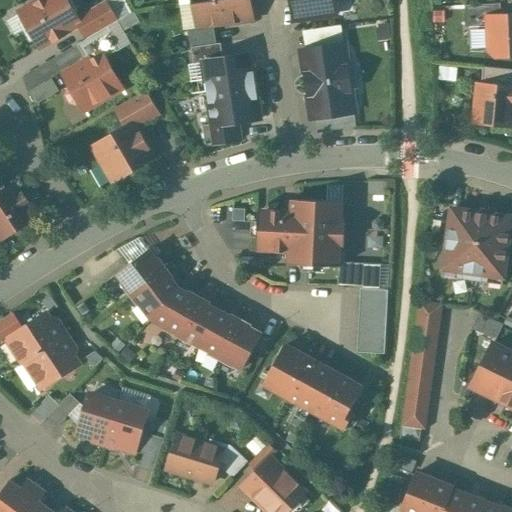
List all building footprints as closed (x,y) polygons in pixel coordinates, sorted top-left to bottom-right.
[(74,17),(75,17),(74,15),(77,9),(73,3),(66,2),(65,0),(38,0),(18,12),(36,41),(42,37),(43,32),(48,33),(52,40),(63,34),(62,33),(78,24),(74,17)] [(74,17),(78,24),(86,38),(107,26),(117,20),(111,9),(105,0),(104,0),(75,17),(74,17)] [(249,0),(215,0),(193,3),(197,27),(252,19),(249,0)] [(291,0),(294,19),(335,13),(334,10),(337,5),(336,0),(291,0)] [(111,9),(117,20),(131,12),(124,1),(111,9)] [(488,15),(501,15),(500,3),(464,6),(465,26),(479,25),(483,21),(488,20),(488,15)] [(488,15),(488,20),(489,50),(494,55),(511,54),(511,14),(501,15),(488,15)] [(101,53),(104,58),(120,49),(107,26),(86,38),(75,44),(82,55),(81,59),(87,61),(101,53)] [(339,26),(304,31),(307,49),(341,44),(339,26)] [(202,61),(222,58),(220,44),(191,48),(193,64),(202,62),(202,61)] [(300,50),(306,84),(348,78),(346,66),(349,61),(348,50),(344,47),(343,44),(341,44),(307,49),(300,50)] [(87,61),(81,59),(79,58),(78,66),(63,74),(70,87),(67,88),(65,94),(70,102),(76,103),(78,102),(83,109),(121,87),(104,58),(101,53),(87,61)] [(202,62),(207,93),(254,86),(250,54),(222,58),(202,61),(202,62)] [(511,69),(482,67),(481,84),(511,86),(511,69)] [(350,90),(348,78),(306,84),(311,118),(353,111),(353,107),(356,104),(354,93),(350,90)] [(511,86),(481,84),(477,84),(475,109),(478,109),(482,113),(481,122),(511,126),(511,86)] [(258,119),(254,86),(207,93),(211,124),(211,126),(238,122),(258,119)] [(144,91),(115,108),(126,127),(133,123),(136,127),(157,114),(144,91)] [(240,138),(238,122),(211,126),(211,124),(201,125),(204,144),(240,138)] [(126,127),(93,147),(112,180),(152,157),(144,142),(136,127),(133,123),(126,127)] [(0,191),(0,236),(2,238),(13,231),(15,234),(27,226),(25,223),(34,217),(25,205),(28,203),(22,194),(19,195),(12,184),(5,188),(0,191)] [(286,264),(337,266),(339,266),(339,261),(342,211),(340,211),(329,202),(329,200),(290,199),(289,210),(266,209),(266,210),(259,216),(257,216),(255,251),(286,252),(286,264)] [(474,211),(451,208),(442,267),(459,270),(458,276),(485,279),(486,273),(502,276),(511,216),(487,213),(487,211),(475,209),(474,211)] [(121,284),(129,294),(165,267),(158,258),(155,260),(147,250),(117,273),(124,282),(121,284)] [(382,263),(339,261),(339,266),(337,266),(336,284),(381,286),(382,263)] [(139,302),(152,317),(177,287),(169,278),(172,276),(165,267),(129,294),(137,304),(139,302)] [(383,287),(358,286),(356,347),(380,349),(383,287)] [(166,330),(177,335),(199,296),(189,291),(187,294),(177,287),(152,317),(168,327),(166,330)] [(190,339),(200,344),(219,311),(208,305),(209,302),(199,296),(177,335),(188,341),(190,339)] [(441,302),(416,299),(397,439),(418,441),(420,428),(424,428),(441,302)] [(208,352),(219,358),(241,319),(230,314),(229,316),(219,311),(200,344),(210,349),(208,352)] [(6,338),(22,328),(11,312),(0,319),(0,343),(7,340),(6,338)] [(22,363),(24,362),(65,335),(60,327),(56,330),(53,325),(45,313),(22,328),(6,338),(7,340),(22,363)] [(499,326),(477,316),(472,326),(495,337),(499,326)] [(251,325),(241,319),(219,358),(230,364),(231,362),(243,368),(261,334),(249,328),(251,325)] [(70,343),(65,335),(24,362),(40,387),(78,362),(71,351),(67,345),(70,343)] [(511,351),(502,346),(501,348),(493,344),(493,343),(492,342),(470,386),(471,387),(473,385),(483,390),(494,395),(493,397),(505,403),(511,406),(511,351)] [(286,397),(309,356),(296,349),(294,353),(282,347),(263,380),(276,386),(273,390),(286,397)] [(102,358),(94,351),(84,357),(93,367),(102,358)] [(309,356),(286,397),(299,404),(301,400),(312,407),(331,373),(319,367),(321,363),(309,356)] [(331,373),(312,407),(323,413),(320,416),(343,429),(353,411),(350,409),(362,386),(344,375),(341,379),(331,373)] [(146,404),(149,393),(121,386),(118,397),(146,404)] [(40,419),(57,402),(48,393),(31,409),(40,419)] [(79,402),(69,393),(47,416),(57,426),(79,402)] [(77,434),(103,442),(116,402),(90,393),(77,434)] [(146,411),(116,402),(103,442),(133,451),(146,411)] [(222,450),(176,435),(166,468),(212,482),(222,450)] [(256,471),(270,458),(275,452),(268,443),(247,463),(256,471)] [(159,449),(146,445),(139,467),(153,471),(159,449)] [(270,511),(283,511),(287,508),(291,511),(297,511),(309,500),(302,493),(304,491),(270,458),(256,471),(242,486),(261,505),(264,505),(270,511)] [(400,511),(402,511),(420,511),(434,479),(415,472),(400,511)] [(0,511),(15,511),(36,484),(26,477),(20,486),(9,479),(0,491),(0,511)] [(420,511),(440,511),(450,488),(451,486),(434,479),(420,511)] [(45,490),(36,484),(15,511),(45,511),(49,507),(39,501),(45,490)] [(460,511),(467,494),(450,488),(440,511),(460,511)] [(460,511),(480,511),(485,501),(467,494),(460,511)] [(500,511),(502,508),(485,501),(480,511),(500,511)]
